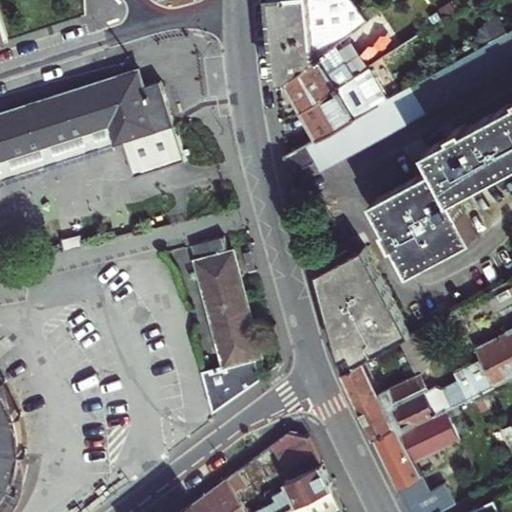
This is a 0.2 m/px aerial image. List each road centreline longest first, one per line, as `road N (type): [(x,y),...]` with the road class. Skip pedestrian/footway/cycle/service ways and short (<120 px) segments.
road 1 (tertiary): [(238,19),(261,179),(318,377)]
road 2 (residential): [(318,377),(132,511)]
road 3 (residential): [(0,72),(152,25)]
road 4 (tertiary): [(318,377),(383,511)]
